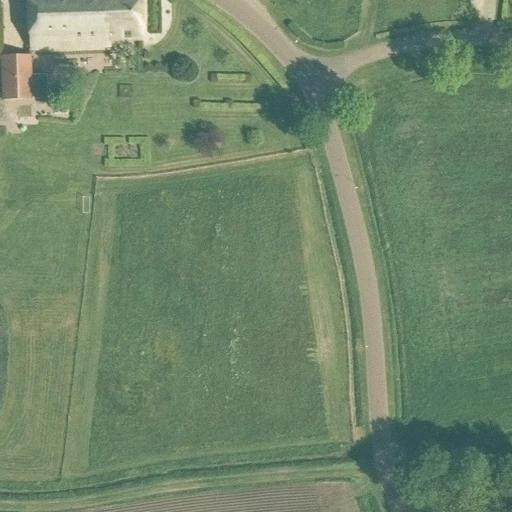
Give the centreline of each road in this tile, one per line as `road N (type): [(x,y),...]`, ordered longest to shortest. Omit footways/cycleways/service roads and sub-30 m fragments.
road 1 (unclassified): [(315,83),(365,262),(385,475),(401,511)]
road 2 (unclassified): [(315,83),(387,49),(511,40)]
road 3 (unclassified): [(224,0),(315,83)]
